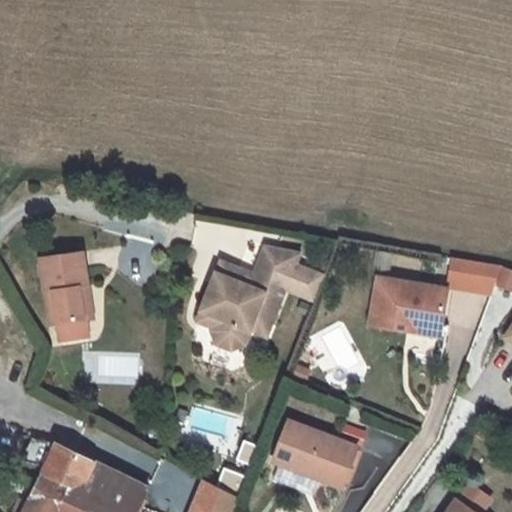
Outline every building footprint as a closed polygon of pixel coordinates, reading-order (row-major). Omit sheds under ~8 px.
[(226,265),(201,324),(216,330),(214,334),(219,347),(233,353),(247,348),(254,333),(258,322),(273,329),(289,290),(316,302),(325,278),(299,267),(304,255),(270,248),(267,254),(257,277),(226,265)] [(86,322),(88,322),(83,287),(88,286),(84,253),(41,260),(51,328),(58,327),(86,322)] [(501,268),(453,260),(449,286),(492,294),(501,268)] [(408,320),(441,325),(441,322),(447,289),(378,278),(370,324),(406,330),(408,320)] [(88,322),(93,321),(88,286),(83,287),(88,322)] [(406,330),(439,336),(441,325),(408,320),(406,330)] [(86,322),(58,327),(60,343),(89,339),(86,322)] [(356,447),(290,421),(274,459),(279,461),(318,477),(340,486),(356,447)] [(47,468),(45,472),(102,498),(105,495),(115,499),(120,496),(139,505),(147,489),(58,445),(33,438),(22,461),(47,468)] [(318,477),(279,461),(273,478),(312,493),(318,477)] [(135,511),(139,505),(120,496),(115,499),(105,495),(102,498),(45,472),(40,484),(30,505),(27,511),(17,507),(14,511),(135,511)] [(193,511),(232,511),(238,498),(206,482),(193,511)] [(480,511),(456,495),(443,511),(480,511)] [(17,507),(27,511),(30,505),(19,501),(17,507)]
